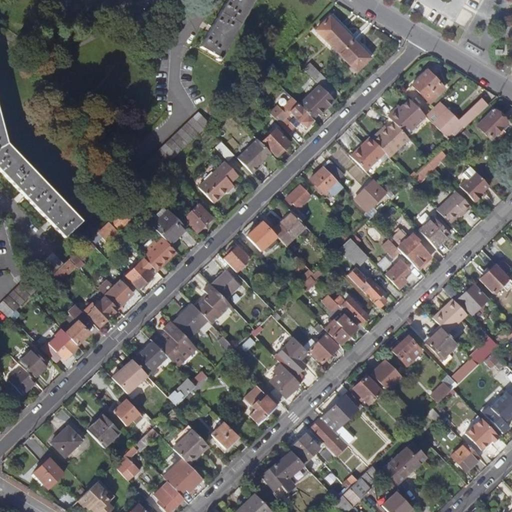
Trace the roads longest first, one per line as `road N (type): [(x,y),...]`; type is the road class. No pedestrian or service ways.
road 1 (residential): [(0,450),(422,44)]
road 2 (residential): [(511,208),(196,511)]
